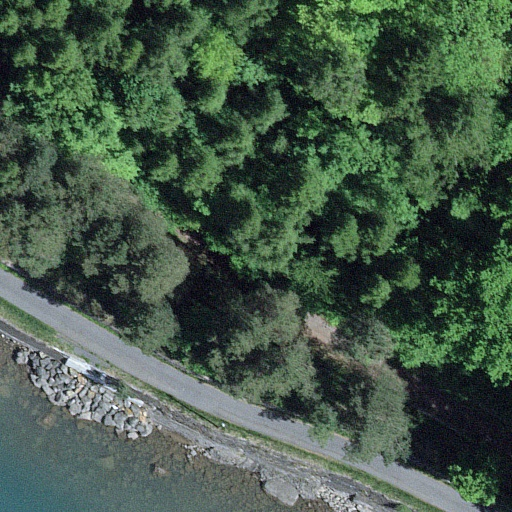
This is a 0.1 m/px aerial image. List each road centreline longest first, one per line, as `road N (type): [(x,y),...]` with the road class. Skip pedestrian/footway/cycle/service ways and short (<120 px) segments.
road 1 (track): [(511,464),(368,363),(0,66)]
road 2 (unclassified): [(465,511),(363,458),(150,373),(0,280)]
